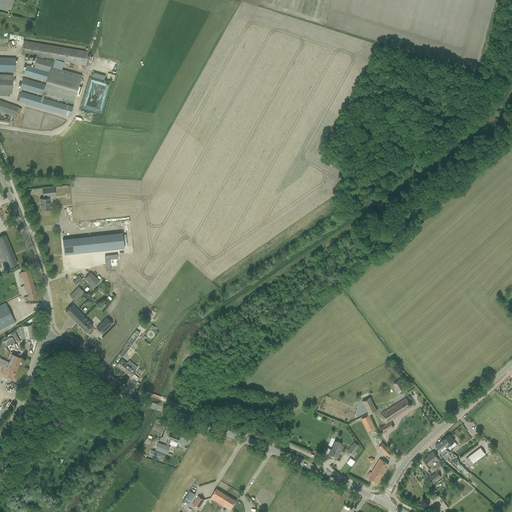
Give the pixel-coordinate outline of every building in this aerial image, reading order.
[(21,92),(19,101),(61,114),(70,116),(73,107),(64,104),(43,98),(44,95),(73,104),(81,76),(53,67),(55,60),(85,65),(88,52),(24,41),(21,55),(52,60),(52,62),(37,58),(34,68),(26,65),(23,74),(46,81),(45,84),(41,83),(22,78),(20,88),(38,93),(42,94),(41,98),(21,92)] [(0,71),(14,72),(15,58),(0,57),(0,71)] [(105,80),(106,76),(94,72),(93,76),(105,80)] [(0,93),(12,94),(13,75),(0,74),(0,93)] [(0,110),(15,116),(18,107),(0,100),(0,110)] [(42,189),(43,196),(43,198),(40,199),(41,210),(50,209),(49,204),(49,198),(48,198),(48,196),(55,195),(54,188),(47,189),(42,189)] [(122,233),(62,239),(64,255),(124,248),(122,233)] [(0,237),(0,249),(8,268),(17,264),(5,235),(0,237)] [(104,256),(106,270),(111,270),(109,259),(118,259),(117,254),(104,256)] [(21,272),(24,285),(27,293),(28,293),(30,300),(37,298),(29,269),(21,272)] [(84,278),(93,287),(99,281),(90,273),(84,278)] [(73,282),(76,285),(82,278),(79,275),(73,282)] [(62,308),(71,304),(63,285),(54,289),(62,308)] [(78,287),(74,291),(79,296),(84,292),(78,287)] [(0,305),(0,329),(16,322),(15,319),(14,320),(5,303),(0,305)] [(71,305),(65,312),(86,332),(92,326),(89,323),(90,322),(75,307),(74,308),(71,305)] [(96,328),(102,334),(112,323),(107,318),(96,328)] [(23,326),(25,338),(33,337),(31,325),(23,326)] [(0,343),(3,348),(14,342),(12,337),(0,343)] [(132,340),(133,338),(132,337),(131,338),(130,338),(125,345),(119,354),(123,357),(130,347),(134,341),(132,340)] [(10,359),(9,362),(18,366),(21,358),(10,353),(8,358),(10,359)] [(135,370),(137,367),(129,361),(126,363),(121,359),(116,366),(130,377),(135,370)] [(18,366),(9,362),(6,367),(4,366),(1,373),(12,378),(18,366)] [(392,383),(398,393),(405,389),(399,379),(392,383)] [(377,411),(370,397),(361,401),(368,415),(377,411)] [(403,412),(412,406),(406,398),(380,415),(386,423),(403,413),(403,412)] [(367,431),(375,427),(369,415),(361,419),(367,431)] [(380,427),(383,433),(389,429),(387,424),(380,427)] [(186,442),(187,438),(182,436),(181,437),(174,434),(174,433),(171,432),(166,444),(169,445),(170,444),(176,446),(178,442),(179,443),(179,444),(185,446),(186,442)] [(442,440),(435,446),(438,450),(440,453),(441,452),(448,447),(450,449),(456,445),(454,442),(449,435),(442,440)] [(331,450),(328,455),(337,458),(340,451),(338,451),(341,444),(335,441),(331,450)] [(354,442),(347,452),(352,455),(359,446),(354,442)] [(155,450),(167,455),(170,447),(158,443),(155,450)] [(393,453),(383,443),(379,447),(389,457),(393,453)] [(468,457),(473,463),(485,454),(480,448),(468,457)] [(152,450),(150,455),(160,458),(162,454),(152,450)] [(424,459),(428,466),(432,463),(435,461),(436,462),(439,460),(433,451),(429,454),(430,455),(424,459)] [(347,462),(352,465),(355,461),(350,457),(347,462)] [(457,457),(452,458),(453,463),(460,470),(464,467),(462,465),(459,464),(458,460),(457,457)] [(376,484),(388,464),(380,459),(372,473),(371,473),(369,476),(370,477),(368,479),(376,484)] [(430,477),(434,482),(441,477),(437,472),(430,477)] [(216,489),(210,498),(215,501),(220,504),(226,495),(216,489)] [(176,499),(182,493),(179,491),(173,496),(176,499)] [(184,501),(189,504),(195,494),(190,491),(184,501)] [(226,495),(220,504),(223,506),(225,503),(232,507),(233,505),(236,501),(226,495)] [(192,505),(198,509),(204,500),(198,496),(192,505)]
